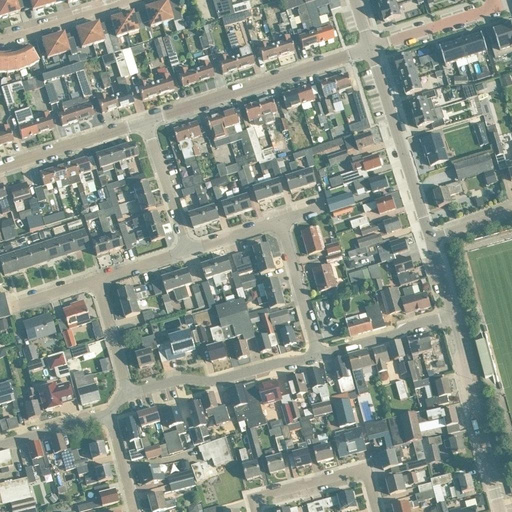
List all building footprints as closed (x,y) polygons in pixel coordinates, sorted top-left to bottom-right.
[(0,0),(0,18),(2,18),(2,19),(7,18),(7,16),(8,16),(3,0),(0,0)] [(3,0),(8,16),(20,12),(15,0),(3,0)] [(21,0),(22,0),(28,0),(32,12),(37,10),(38,11),(42,10),(42,9),(44,8),(41,0),(21,0)] [(41,0),(44,8),(55,5),(53,0),(41,0)] [(212,0),(218,19),(234,14),(232,7),(230,0),(212,0)] [(305,5),(303,0),(282,0),(286,12),(298,8),(305,5)] [(303,0),(305,5),(306,9),(311,22),(318,45),(334,39),(329,23),(321,26),(316,9),(328,5),(327,1),(326,0),(303,0)] [(395,0),(377,0),(376,1),(378,6),(379,6),(381,11),(397,6),(395,0)] [(167,2),(156,6),(162,24),(173,21),(167,2)] [(249,2),(232,7),(234,14),(251,10),(249,2)] [(270,3),(276,29),(283,28),(277,2),(270,3)] [(339,3),(328,6),(330,11),(340,8),(339,3)] [(303,30),(297,32),(297,33),(299,40),(302,50),(318,45),(311,22),(306,9),(305,5),(298,8),(299,11),(298,12),(303,30)] [(150,28),(162,24),(156,6),(145,9),(150,28)] [(397,6),(381,11),(381,12),(380,12),(382,18),(383,18),(385,23),(401,18),(397,6)] [(126,15),(121,16),(127,35),(138,31),(145,29),(143,25),(137,27),(133,13),(131,13),(131,12),(126,13),(126,15)] [(243,14),(222,19),(224,26),(224,27),(245,21),(243,14)] [(111,22),(105,24),(108,35),(112,46),(118,45),(116,38),(127,35),(121,16),(117,18),(117,16),(112,18),(112,19),(110,20),(111,22)] [(185,31),(182,20),(174,23),(177,33),(185,31)] [(92,25),(87,27),(93,45),(103,42),(108,56),(113,54),(114,53),(112,46),(108,35),(103,37),(99,26),(98,23),(97,24),(96,23),(91,24),(92,25)] [(81,49),(93,45),(87,27),(76,30),(81,49)] [(498,45),(492,47),(496,58),(511,52),(511,48),(505,28),(494,32),(498,45)] [(64,34),(53,37),(58,56),(69,53),(71,57),(77,55),(72,40),(66,42),(64,34)] [(234,34),(227,36),(229,42),(236,40),(234,34)] [(481,35),(471,38),(476,57),(487,54),(481,35)] [(209,48),(205,36),(199,38),(203,51),(209,48)] [(274,46),(278,57),(294,52),(289,36),(279,39),(280,44),(274,46)] [(53,37),(41,41),(47,59),(58,56),(53,37)] [(175,55),(169,37),(163,39),(169,57),(175,55)] [(159,59),(167,57),(161,38),(153,41),(159,59)] [(471,38),(460,42),(466,60),(476,57),(471,38)] [(460,42),(450,45),(456,64),(466,60),(460,42)] [(257,46),(259,53),(262,63),(278,57),(274,46),(268,47),(267,43),(257,46)] [(450,45),(440,48),(446,67),(456,64),(450,45)] [(21,51),(28,68),(39,62),(28,47),(21,51)] [(130,49),(122,51),(130,77),(138,75),(130,49)] [(238,70),(254,65),(249,49),(239,52),(240,57),(234,59),(238,70)] [(28,68),(21,51),(13,54),(18,72),(28,68)] [(121,80),(130,77),(122,51),(122,52),(122,51),(114,53),(113,54),(121,80)] [(18,72),(13,54),(5,55),(7,74),(18,72)] [(84,54),(78,56),(80,63),(86,61),(84,54)] [(414,66),(411,55),(395,60),(397,66),(395,66),(397,72),(398,71),(414,66)] [(108,56),(101,58),(104,67),(110,65),(108,56)] [(228,60),(227,56),(217,59),(222,75),(238,70),(234,59),(228,60)] [(200,69),(194,71),(198,83),(214,78),(207,57),(197,60),(200,69)] [(92,97),(81,64),(61,71),(63,78),(76,74),(84,99),(92,97)] [(402,84),(418,79),(414,66),(398,71),(400,78),(399,78),(401,84),(402,84)] [(186,69),(177,72),(182,88),(198,83),(194,71),(188,73),(186,69)] [(61,71),(41,77),(43,83),(52,81),(63,78),(61,71)] [(106,73),(100,75),(104,90),(111,88),(106,73)] [(160,82),(154,84),(158,96),(174,91),(168,74),(159,77),(160,82)] [(348,75),(334,79),(339,94),(339,93),(347,91),(348,94),(352,92),(354,92),(348,75)] [(511,85),(509,76),(500,79),(503,89),(511,85)] [(41,77),(21,83),(24,93),(45,87),(44,86),(43,83),(41,77)] [(334,79),(320,84),(320,85),(323,93),(325,98),(331,96),(333,105),(342,102),(339,93),(339,94),(334,79)] [(418,79),(402,84),(403,85),(402,85),(403,91),(404,91),(406,96),(422,91),(418,79)] [(137,84),(142,101),(158,96),(154,84),(148,86),(146,81),(137,84)] [(53,84),(44,86),(45,87),(50,105),(58,103),(53,84)] [(486,84),(476,88),(477,92),(484,90),(483,89),(487,88),(486,84)] [(14,104),(8,86),(1,89),(3,95),(5,103),(6,103),(7,107),(14,104)] [(474,86),(461,87),(466,101),(469,100),(477,97),(474,86)] [(118,91),(120,95),(114,97),(118,109),(134,104),(128,87),(118,91)] [(311,87),(296,91),(301,106),(302,105),(310,103),(315,101),(314,96),(313,96),(311,88),(311,87)] [(287,110),(301,106),(296,91),(282,96),(287,110)] [(354,94),(353,94),(360,117),(366,116),(359,92),(354,94)] [(425,101),(411,105),(412,111),(411,112),(413,117),(414,116),(414,117),(430,112),(434,111),(442,109),(438,98),(437,98),(436,98),(434,92),(423,95),(425,101)] [(36,104),(42,102),(39,94),(33,96),(36,104)] [(97,98),(102,114),(118,109),(114,97),(108,99),(107,94),(97,98)] [(477,97),(469,100),(470,106),(479,103),(478,97),(477,97)] [(81,98),(71,101),(71,102),(77,122),(94,117),(88,100),(82,102),(81,98)] [(277,113),(273,99),(259,104),(266,125),(275,122),(273,114),(277,113)] [(330,101),(321,103),(326,117),(334,114),(330,101)] [(62,127),(77,122),(71,102),(62,105),(63,108),(57,110),(62,127)] [(326,117),(321,103),(314,105),(321,127),(324,126),(325,131),(330,130),(326,117)] [(245,108),(245,109),(249,122),(254,121),(255,125),(259,127),(266,125),(259,104),(245,108)] [(29,109),(14,114),(22,140),(38,135),(34,123),(29,109)] [(297,109),(290,111),(293,121),(300,118),(297,109)] [(239,142),(235,127),(240,125),(235,111),(221,116),(226,130),(231,145),(239,142)] [(414,119),(413,119),(415,124),(416,124),(417,129),(418,129),(432,125),(434,130),(446,127),(444,121),(444,120),(438,122),(434,111),(430,112),(414,117),(415,118),(414,118),(414,119)] [(39,121),(34,123),(38,135),(53,130),(48,113),(38,116),(39,121)] [(221,116),(207,120),(216,149),(231,145),(226,130),(221,116)] [(282,133),(289,130),(285,119),(278,121),(282,133)] [(368,121),(349,126),(352,135),(371,129),(368,121)] [(185,127),(190,140),(202,136),(198,123),(185,127)] [(481,124),(474,126),(477,137),(485,135),(481,124)] [(0,146),(13,143),(8,126),(0,128),(0,146)] [(504,155),(498,134),(495,126),(487,128),(496,158),(504,155)] [(204,185),(195,158),(193,151),(190,140),(185,127),(174,131),(178,144),(180,143),(187,168),(192,167),(195,177),(182,181),(185,190),(192,188),(194,188),(199,186),(204,185)] [(246,130),(257,163),(264,161),(254,128),(246,130)] [(248,166),(257,163),(246,130),(237,133),(244,155),(236,158),(235,157),(237,165),(239,172),(238,173),(244,172),(243,169),(248,167),(248,166)] [(358,151),(365,149),(374,146),(370,134),(355,139),(353,135),(343,139),(343,138),(314,148),(310,149),(312,156),(345,145),(348,151),(357,148),(358,151)] [(303,137),(304,145),(315,143),(313,135),(303,137)] [(440,135),(430,139),(420,142),(425,154),(426,153),(431,167),(448,161),(440,135)] [(125,161),(138,157),(133,144),(121,148),(125,161)] [(121,148),(108,152),(113,165),(119,163),(121,171),(128,169),(125,161),(121,148)] [(315,166),(312,156),(310,149),(305,151),(299,153),(298,153),(293,155),(295,160),(306,157),(310,168),(315,166)] [(100,169),(113,165),(108,152),(96,156),(100,169)] [(328,158),(330,166),(349,160),(346,152),(328,158)] [(489,155),(464,163),(454,166),(459,181),(494,170),(489,155)] [(350,174),(341,177),(344,186),(353,182),(359,181),(369,178),(367,172),(372,171),(381,168),(381,166),(382,165),(381,161),(379,161),(378,156),(362,161),(361,158),(352,161),(350,162),(353,169),(354,173),(350,174)] [(276,161),(281,177),(287,175),(282,158),(278,160),(277,160),(277,161),(276,161)] [(87,159),(74,163),(80,183),(81,185),(84,196),(85,196),(90,194),(87,184),(94,181),(90,172),(87,159)] [(276,179),(281,177),(276,161),(277,161),(277,160),(271,162),(271,163),(266,165),(267,170),(272,169),(276,179)] [(291,193),(304,189),(299,174),(295,162),(289,164),(293,176),(286,178),(291,193)] [(74,163),(62,167),(68,186),(76,184),(80,183),(74,163)] [(217,166),(221,179),(228,176),(238,173),(239,172),(237,165),(226,168),(225,164),(217,166)] [(68,186),(62,167),(51,170),(55,183),(60,182),(62,188),(68,186)] [(243,169),(244,172),(249,188),(254,186),(248,167),(243,169)] [(43,187),(55,183),(51,170),(39,174),(43,187)] [(312,170),(299,174),(304,189),(316,185),(312,170)] [(471,191),(497,183),(493,171),(467,179),(471,191)] [(244,190),(249,188),(244,172),(238,173),(244,190)] [(143,174),(130,179),(132,184),(145,180),(143,174)] [(116,177),(118,182),(118,183),(120,188),(132,184),(130,179),(124,181),(123,176),(121,175),(116,177)] [(264,178),(271,199),(283,195),(279,181),(272,183),(270,175),(264,177),(264,178)] [(106,188),(107,192),(120,188),(118,183),(108,186),(105,176),(98,178),(101,188),(106,187),(106,188)] [(211,182),(212,186),(215,196),(218,203),(223,201),(219,188),(230,184),(228,176),(221,179),(211,182)] [(384,177),(370,182),(369,178),(353,182),(356,191),(370,187),(372,193),(388,188),(384,177)] [(258,203),(271,199),(264,178),(258,180),(260,187),(253,189),(258,203)] [(146,183),(133,188),(137,200),(151,196),(146,183)] [(462,193),(462,190),(459,183),(446,187),(446,189),(434,193),(439,208),(452,204),(449,197),(462,193)] [(24,211),(21,201),(30,198),(26,184),(9,189),(16,213),(24,211)] [(81,185),(77,187),(83,206),(88,205),(85,196),(84,196),(81,185)] [(2,186),(0,186),(0,207),(1,210),(1,209),(3,214),(10,212),(2,186)] [(201,207),(202,211),(206,225),(219,221),(217,213),(218,213),(217,211),(216,211),(215,207),(210,208),(206,194),(202,195),(199,186),(194,188),(196,193),(201,207)] [(34,190),(38,203),(45,201),(41,187),(34,190)] [(70,188),(57,191),(59,198),(71,195),(70,188)] [(106,188),(100,190),(104,201),(105,200),(110,199),(109,195),(107,192),(106,188)] [(182,192),(184,197),(196,193),(194,188),(192,188),(185,190),(182,192)] [(226,194),(229,202),(222,205),(227,219),(239,214),(235,201),(232,192),(226,194)] [(114,194),(109,195),(110,199),(113,208),(118,206),(114,194)] [(327,202),(331,213),(340,210),(355,206),(352,194),(327,202)] [(151,196),(137,200),(141,213),(155,209),(151,196)] [(248,196),(235,201),(239,214),(252,210),(248,196)] [(391,198),(363,207),(365,214),(377,210),(379,215),(395,210),(391,198)] [(106,203),(98,205),(100,211),(103,211),(112,208),(110,199),(105,200),(106,203)] [(44,229),(36,200),(28,202),(32,219),(26,220),(30,232),(44,229)] [(113,208),(115,214),(117,221),(122,220),(121,216),(128,213),(125,204),(118,206),(113,208)] [(352,208),(335,213),(336,217),(353,212),(352,208)] [(100,211),(97,212),(98,218),(105,240),(109,253),(122,248),(119,239),(118,235),(112,237),(109,229),(107,222),(103,211),(100,211)] [(194,229),(206,225),(202,211),(189,215),(194,229)] [(97,212),(84,216),(86,222),(98,218),(97,212)] [(63,213),(54,215),(57,223),(65,220),(63,213)] [(145,225),(146,231),(160,226),(156,213),(143,218),(132,222),(134,229),(145,225)] [(367,217),(350,222),(352,229),(353,229),(359,227),(369,224),(367,217)] [(369,224),(359,227),(360,231),(362,236),(379,231),(379,232),(385,230),(387,235),(401,230),(398,219),(370,228),(369,224)] [(82,226),(80,220),(67,224),(68,230),(82,226)] [(122,238),(128,237),(124,224),(118,226),(122,238)] [(4,241),(17,237),(14,226),(1,231),(4,241)] [(149,238),(151,243),(164,239),(160,226),(146,231),(136,234),(138,241),(149,238)] [(309,255),(324,251),(321,238),(318,228),(313,230),(313,229),(311,230),(303,232),(307,244),(306,245),(309,255)] [(89,248),(84,231),(70,236),(75,251),(81,249),(81,251),(89,248)] [(96,257),(97,256),(109,253),(105,240),(99,242),(96,233),(90,235),(96,257)] [(37,234),(30,236),(32,243),(39,241),(37,234)] [(122,238),(123,241),(126,251),(132,249),(131,245),(136,243),(134,235),(128,237),(122,238)] [(358,242),(354,243),(356,251),(365,248),(383,243),(381,235),(371,238),(358,242)] [(61,256),(67,254),(67,255),(75,253),(75,251),(70,236),(55,240),(61,257),(61,256)] [(340,253),(337,243),(336,239),(331,241),(332,245),(326,246),(329,256),(340,253)] [(53,260),(61,257),(55,240),(41,244),(47,260),(53,258),(53,260)] [(383,243),(365,248),(366,254),(368,257),(379,254),(391,250),(393,256),(399,254),(408,251),(405,240),(390,245),(389,241),(383,243)] [(9,243),(2,246),(4,252),(11,249),(9,243)] [(33,266),(32,265),(38,263),(39,264),(47,262),(47,260),(41,244),(27,249),(33,266)] [(232,256),(236,268),(271,258),(268,245),(261,247),(260,246),(259,247),(259,248),(253,249),(255,255),(242,259),(241,254),(232,256)] [(356,251),(357,256),(358,257),(366,254),(365,248),(356,251)] [(18,271),(19,271),(18,269),(24,267),(25,269),(33,266),(27,249),(12,254),(18,271)] [(0,257),(0,261),(1,266),(4,275),(5,275),(4,274),(10,272),(11,273),(18,271),(12,254),(0,257)] [(342,260),(340,254),(326,258),(328,264),(342,260)] [(227,258),(215,262),(221,283),(227,281),(225,274),(232,272),(227,258)] [(236,268),(238,273),(239,275),(256,271),(255,269),(258,268),(260,275),(275,271),(271,258),(236,268)] [(411,259),(394,264),(401,286),(412,283),(410,277),(406,278),(405,273),(408,272),(414,270),(411,259)] [(354,261),(347,263),(349,269),(356,268),(354,261)] [(222,286),(221,283),(215,262),(202,266),(206,280),(214,278),(216,287),(222,286)] [(321,292),(330,290),(336,288),(330,266),(313,271),(316,280),(317,279),(321,292)] [(170,275),(176,272),(174,267),(167,269),(170,275)] [(383,281),(379,267),(369,270),(376,294),(384,291),(382,282),(383,281)] [(188,271),(175,275),(183,300),(190,298),(186,287),(192,285),(188,271)] [(148,273),(138,274),(140,286),(150,284),(148,273)] [(238,273),(232,275),(237,290),(240,301),(245,300),(244,299),(246,299),(246,297),(244,291),(242,285),(240,279),(239,275),(238,273)] [(250,276),(240,279),(242,285),(260,280),(258,274),(250,276)] [(183,300),(175,275),(162,279),(167,293),(174,291),(178,302),(183,300)] [(260,280),(242,285),(244,291),(256,288),(259,298),(267,296),(267,297),(281,293),(278,280),(261,285),(260,280)] [(161,295),(160,290),(157,281),(151,282),(156,296),(161,295)] [(216,307),(208,283),(202,285),(210,309),(216,307)] [(205,307),(198,286),(192,288),(199,309),(205,307)] [(405,297),(401,298),(402,302),(404,311),(414,308),(415,313),(420,311),(421,313),(424,312),(423,310),(430,308),(426,295),(415,298),(414,295),(411,287),(403,290),(405,297)] [(133,289),(119,293),(122,306),(137,302),(143,300),(148,298),(147,292),(141,294),(135,296),(133,290),(133,289)] [(382,293),(388,316),(403,312),(397,289),(382,293)] [(281,293),(267,297),(267,296),(259,298),(257,299),(259,306),(269,303),(271,310),(285,306),(281,293)] [(0,319),(10,317),(5,295),(5,294),(0,294),(0,319)] [(169,319),(175,318),(168,295),(162,297),(169,319)] [(240,301),(216,307),(225,341),(238,337),(239,343),(234,345),(238,360),(249,357),(245,342),(256,339),(250,321),(249,315),(245,300),(240,301)] [(71,308),(63,311),(69,329),(89,323),(87,315),(87,313),(86,313),(82,302),(73,305),(75,309),(72,310),(71,308)] [(140,314),(137,302),(122,306),(126,318),(140,314)] [(358,317),(355,318),(346,320),(350,337),(386,327),(383,318),(379,304),(366,308),(369,319),(360,321),(358,317)] [(250,321),(260,318),(269,316),(269,315),(268,310),(249,315),(250,321)] [(143,313),(142,313),(146,327),(156,324),(156,323),(155,321),(156,321),(162,319),(167,315),(163,311),(159,315),(155,316),(154,316),(152,311),(143,313)] [(286,311),(269,315),(269,316),(274,335),(281,333),(285,347),(296,344),(292,329),(289,329),(288,324),(290,323),(286,311)] [(191,315),(184,317),(187,327),(193,325),(191,315)] [(261,337),(256,339),(258,344),(261,354),(272,351),(271,347),(277,345),(274,335),(269,316),(260,318),(265,336),(261,337)] [(35,324),(34,320),(24,323),(30,342),(55,334),(50,319),(35,324)] [(6,320),(0,321),(0,331),(8,330),(6,320)] [(97,322),(91,324),(93,330),(92,330),(96,341),(103,338),(99,327),(97,322)] [(196,326),(198,331),(201,344),(208,342),(204,329),(203,329),(202,325),(196,326)] [(169,336),(170,341),(164,343),(169,361),(179,358),(178,356),(195,351),(193,345),(192,341),(190,334),(189,331),(169,336)] [(75,346),(70,332),(63,335),(67,349),(75,346)] [(196,332),(190,334),(192,341),(193,345),(200,343),(196,332)] [(432,351),(428,334),(418,337),(422,354),(432,351)] [(226,359),(220,336),(214,338),(216,347),(208,349),(212,363),(226,359)] [(158,349),(155,337),(142,340),(143,346),(144,352),(136,355),(140,369),(155,365),(151,351),(158,349)] [(422,354),(418,337),(407,340),(412,357),(422,354)] [(436,373),(448,371),(447,363),(454,362),(450,344),(452,344),(451,337),(439,340),(442,353),(432,355),(436,373)] [(475,344),(485,379),(496,376),(487,341),(475,344)] [(410,373),(408,367),(405,357),(404,358),(400,342),(390,345),(394,361),(399,360),(400,365),(399,366),(402,376),(410,373)] [(87,345),(70,350),(73,359),(90,354),(87,345)] [(385,347),(372,350),(376,363),(379,374),(387,371),(385,363),(390,362),(385,347)] [(36,360),(32,348),(23,351),(27,363),(36,360)] [(367,352),(349,357),(356,383),(353,383),(356,393),(358,397),(368,394),(362,370),(371,368),(367,352)] [(66,365),(63,353),(46,358),(50,371),(57,369),(56,368),(66,365)] [(333,361),(335,371),(338,381),(345,380),(346,385),(354,383),(352,379),(350,370),(347,371),(343,358),(333,361)] [(41,360),(26,365),(29,372),(44,368),(41,360)] [(414,383),(421,381),(415,362),(408,364),(414,383)] [(88,370),(72,374),(73,381),(76,390),(77,390),(82,406),(99,401),(95,386),(91,387),(88,377),(90,377),(88,370)] [(320,394),(322,398),(330,396),(327,385),(323,386),(319,371),(308,374),(312,390),(313,390),(314,393),(317,395),(320,394)] [(388,374),(385,373),(381,374),(380,377),(381,380),(384,382),(387,381),(389,378),(388,374)] [(442,376),(429,379),(429,380),(430,386),(432,392),(431,392),(433,399),(426,401),(428,409),(449,404),(447,396),(451,396),(447,381),(444,382),(442,376)] [(288,379),(294,401),(301,399),(300,395),(307,393),(302,377),(295,379),(294,377),(288,379)] [(15,390),(12,380),(8,382),(9,383),(0,385),(0,405),(1,405),(2,408),(7,407),(6,404),(14,402),(14,401),(18,400),(15,390)] [(427,380),(414,384),(415,390),(429,387),(427,380)] [(72,401),(67,382),(57,385),(56,384),(46,387),(45,386),(39,387),(39,389),(38,389),(44,411),(61,407),(60,405),(72,401)] [(401,401),(408,399),(403,382),(396,384),(401,401)] [(238,424),(246,421),(249,430),(267,424),(264,416),(254,383),(228,391),(238,424)] [(279,392),(277,383),(259,388),(264,406),(280,402),(285,400),(284,399),(282,399),(279,392)] [(29,399),(31,405),(24,407),(28,420),(40,417),(33,389),(27,391),(29,399)] [(230,422),(225,406),(218,408),(214,393),(202,397),(208,418),(214,416),(217,426),(230,422)] [(341,396),(342,402),(349,400),(358,398),(358,397),(356,393),(341,396)] [(349,400),(342,402),(333,405),(340,428),(355,423),(349,400)] [(190,430),(193,442),(195,446),(204,443),(200,428),(206,426),(200,403),(199,403),(198,402),(194,403),(193,405),(189,406),(195,429),(190,430)] [(333,413),(330,402),(311,406),(314,417),(333,413)] [(301,423),(300,422),(299,419),(301,419),(296,403),(289,405),(295,425),(301,423)] [(281,407),(287,426),(287,427),(295,425),(289,405),(281,407)] [(445,420),(446,428),(458,425),(454,410),(450,411),(450,410),(447,410),(448,411),(443,412),(442,408),(393,419),(376,423),(365,426),(368,437),(387,433),(388,435),(391,434),(395,448),(423,441),(419,426),(430,423),(430,425),(434,424),(434,422),(445,420)] [(156,409),(138,415),(142,428),(160,423),(156,409)] [(186,433),(183,424),(182,419),(179,409),(165,413),(169,428),(176,426),(177,432),(164,436),(167,448),(170,456),(183,452),(179,435),(186,433)] [(23,417),(13,419),(15,426),(25,424),(23,417)] [(137,450),(129,452),(132,461),(146,457),(144,451),(144,450),(141,440),(138,428),(135,418),(124,421),(130,443),(134,442),(137,450)] [(0,421),(0,425),(2,432),(8,431),(9,430),(6,420),(0,421)] [(310,421),(301,423),(302,429),(304,438),(314,435),(310,421)] [(312,465),(308,451),(306,443),(298,445),(298,446),(294,447),(290,432),(302,429),(301,423),(295,425),(287,427),(287,426),(281,428),(287,451),(288,457),(293,456),(297,469),(312,465)] [(280,452),(287,451),(281,428),(269,431),(271,437),(276,435),(280,452)] [(347,432),(348,435),(335,439),(340,458),(366,451),(360,428),(347,432)] [(262,458),(254,429),(246,431),(254,460),(262,458)] [(61,436),(50,440),(52,449),(54,454),(61,452),(66,472),(74,469),(76,469),(71,452),(70,449),(65,451),(64,446),(61,436)] [(440,462),(436,446),(442,444),(441,437),(423,441),(428,465),(440,462)] [(145,450),(147,455),(159,451),(161,456),(161,458),(170,457),(170,456),(167,448),(160,450),(159,446),(152,448),(148,438),(141,440),(144,450),(144,451),(145,450)] [(461,438),(444,442),(446,450),(452,448),(453,456),(465,453),(461,438)] [(319,440),(312,442),(315,454),(318,464),(334,460),(331,450),(330,446),(328,439),(319,442),(319,440)] [(224,440),(210,444),(200,447),(205,462),(208,461),(210,460),(213,459),(215,467),(232,462),(224,440)] [(46,470),(39,443),(27,446),(31,461),(32,461),(34,467),(39,465),(42,477),(51,475),(49,469),(46,470)] [(106,457),(103,444),(89,447),(92,460),(106,457)] [(241,458),(247,481),(261,477),(257,464),(251,466),(245,449),(239,451),(241,458)] [(89,466),(87,460),(80,461),(77,450),(71,451),(71,452),(74,463),(76,469),(89,466)] [(9,451),(3,453),(6,467),(7,467),(13,466),(9,451)] [(159,451),(147,455),(148,460),(161,456),(159,451)] [(272,452),(265,454),(271,475),(285,471),(281,457),(274,459),(272,452)] [(396,460),(394,452),(380,456),(384,471),(402,466),(400,458),(396,460)] [(418,462),(406,465),(407,471),(420,468),(427,466),(426,459),(424,452),(419,453),(416,454),(417,461),(418,462)] [(205,479),(200,463),(191,466),(197,482),(205,479)] [(89,466),(76,469),(78,476),(84,474),(90,472),(89,466)] [(163,466),(159,467),(142,471),(146,486),(165,480),(163,474),(166,471),(167,469),(167,467),(165,466),(163,466)] [(425,479),(434,476),(431,466),(422,468),(425,479)] [(31,467),(24,469),(26,479),(27,480),(28,485),(35,483),(31,467)] [(97,477),(85,480),(86,486),(102,482),(112,480),(108,467),(99,469),(95,470),(97,477)] [(192,471),(191,471),(169,477),(171,485),(194,478),(192,471)] [(416,474),(386,482),(390,496),(406,492),(404,484),(410,483),(410,485),(418,483),(416,474)] [(449,475),(430,480),(431,483),(432,487),(438,486),(440,485),(441,485),(448,483),(448,482),(451,481),(449,475)] [(474,491),(470,476),(453,480),(455,488),(458,499),(466,497),(465,493),(474,491)] [(196,486),(194,478),(171,485),(172,492),(196,486)] [(0,506),(31,499),(28,485),(27,480),(26,479),(0,484),(0,506)] [(432,487),(431,483),(418,487),(420,494),(433,490),(432,487)] [(108,485),(98,487),(94,488),(96,496),(99,495),(101,500),(77,507),(78,511),(84,511),(117,504),(114,491),(109,492),(107,485),(108,485)] [(438,486),(432,487),(433,490),(435,498),(437,506),(444,504),(445,503),(440,485),(438,486)] [(435,498),(433,490),(415,495),(417,502),(412,503),(411,503),(393,507),(394,511),(409,511),(409,510),(413,509),(419,507),(418,503),(435,498)] [(345,511),(357,509),(353,493),(326,500),(329,508),(341,505),(342,511),(345,511)] [(163,494),(149,498),(152,511),(159,511),(167,510),(167,509),(176,507),(175,501),(166,503),(163,494)] [(58,500),(54,495),(49,499),(53,504),(58,500)] [(485,505),(482,495),(475,497),(477,507),(485,505)] [(32,499),(11,504),(12,511),(35,511),(34,508),(32,499)] [(324,511),(322,502),(314,504),(316,511),(324,511)]
